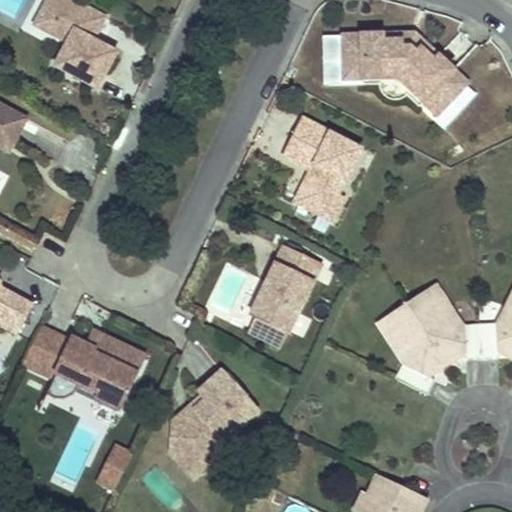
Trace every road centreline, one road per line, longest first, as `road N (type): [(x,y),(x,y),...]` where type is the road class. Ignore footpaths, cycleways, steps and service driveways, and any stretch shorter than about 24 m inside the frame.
road 1 (residential): [(203,0),(92,249),(99,275),(121,290),(148,287),(167,268)]
road 2 (residential): [(167,268),(298,0)]
road 3 (residential): [(511,408),(479,392),(452,413),(443,452),(458,500)]
